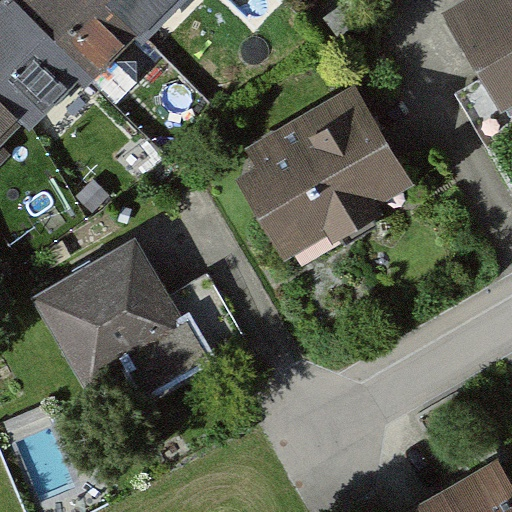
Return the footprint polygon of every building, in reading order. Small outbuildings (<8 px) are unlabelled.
[(0,0),(0,172),(13,160),(0,146),(0,138),(14,124),(23,133),(74,80),(83,88),(126,44),(132,50),(180,0),(190,0),(221,30),(249,0),(12,0),(8,5),(3,0),(0,0)] [(511,0),(463,0),(434,16),(490,119),(511,106),(511,0)] [(344,97),(225,163),(280,260),(398,194),(344,97)] [(171,300),(146,249),(41,301),(102,423),(256,347),(221,276),(171,300)] [(511,511),(511,506),(495,474),(423,511),(511,511)]
